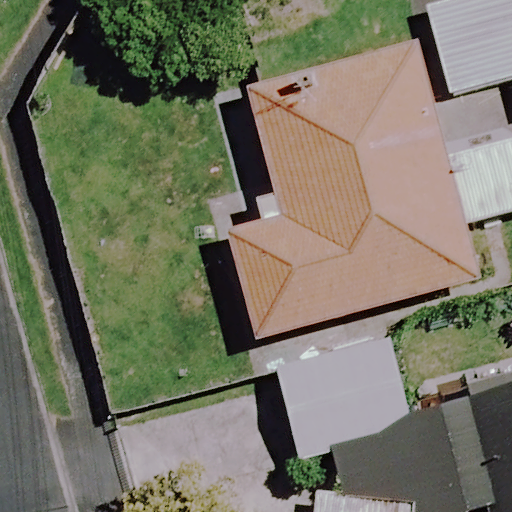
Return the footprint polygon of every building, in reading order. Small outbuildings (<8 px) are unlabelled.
[(511,89),(511,0),(486,0),(425,15),(447,105),(511,89)] [(473,292),(412,57),(245,100),(278,228),(228,241),(256,348),(473,292)] [(511,223),(511,148),(457,158),(470,231),(511,223)] [(387,336),(261,369),(281,447),(407,413),(387,336)] [(511,511),(511,402),(456,417),(481,511),(511,511)]
